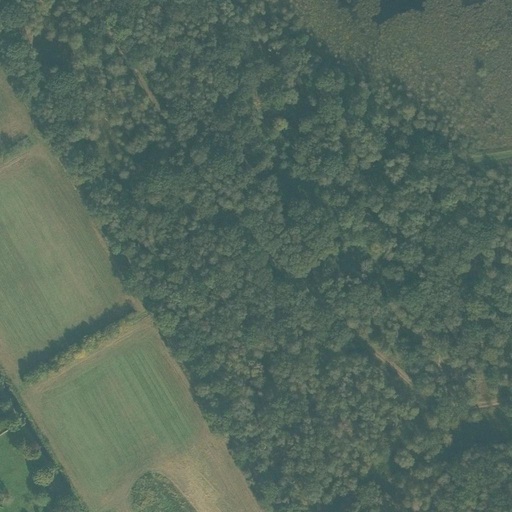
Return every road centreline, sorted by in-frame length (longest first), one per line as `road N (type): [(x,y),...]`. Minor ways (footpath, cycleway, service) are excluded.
road 1 (track): [(511,397),(450,407),(431,402),(308,292),(195,176),(94,0)]
road 2 (track): [(239,219),(302,182),(387,176),(511,152)]
